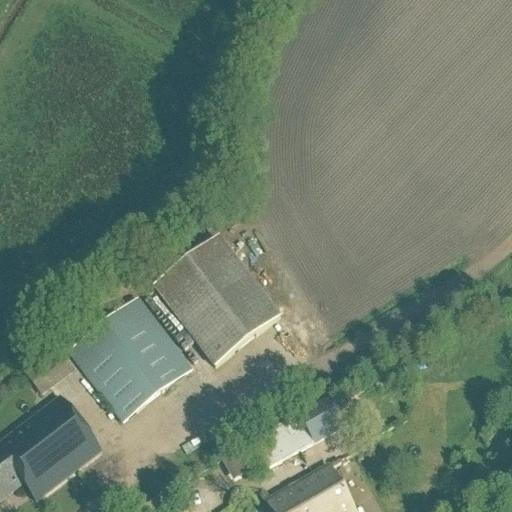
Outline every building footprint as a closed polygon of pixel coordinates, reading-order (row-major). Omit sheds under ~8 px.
[(270,231),(261,238),(286,271),(296,264),(270,231)] [(152,293),(213,373),(280,322),(219,242),(152,293)] [(190,373),(137,304),(65,359),(119,428),(190,373)] [(59,358),(38,373),(50,391),(72,376),(59,358)] [(247,451),(235,458),(246,478),(259,471),(264,479),(314,448),(345,430),(327,400),(295,418),(245,449),(247,451)] [(35,504),(99,454),(58,401),(0,446),(0,504),(22,487),(35,504)] [(106,421),(97,426),(105,444),(114,440),(106,421)] [(353,511),(328,469),(263,507),(265,511),(353,511)] [(161,511),(166,509),(160,500),(142,511),(161,511)]
